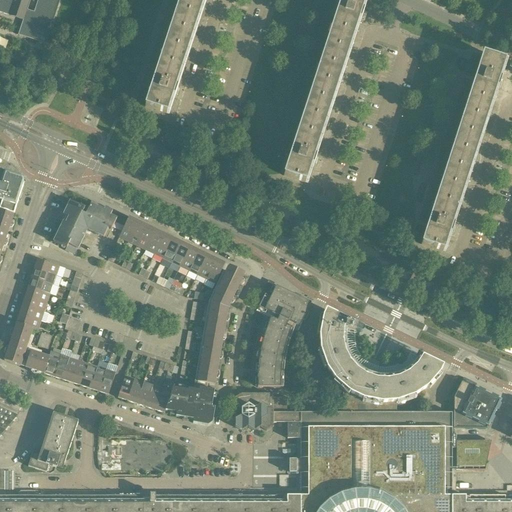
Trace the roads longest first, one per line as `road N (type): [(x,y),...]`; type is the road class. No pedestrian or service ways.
road 1 (residential): [(47,181),(100,189),(258,269),(240,306),(221,447)]
road 2 (tertiary): [(325,272),(306,254),(99,161)]
road 3 (tertiary): [(99,161),(325,272)]
road 4 (residential): [(221,447),(251,465),(240,482),(87,483)]
road 5 (tertiary): [(511,359),(325,272)]
road 6 (unclassified): [(221,447),(87,404)]
road 7 (residential): [(169,345),(88,319),(100,277)]
